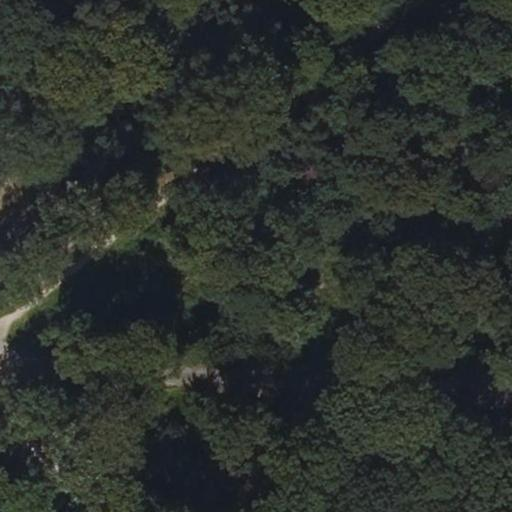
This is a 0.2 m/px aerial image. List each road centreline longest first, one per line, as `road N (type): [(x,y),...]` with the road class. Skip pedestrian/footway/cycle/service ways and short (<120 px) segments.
road 1 (track): [(432,0),(0,341)]
road 2 (unclassified): [(0,380),(511,403)]
